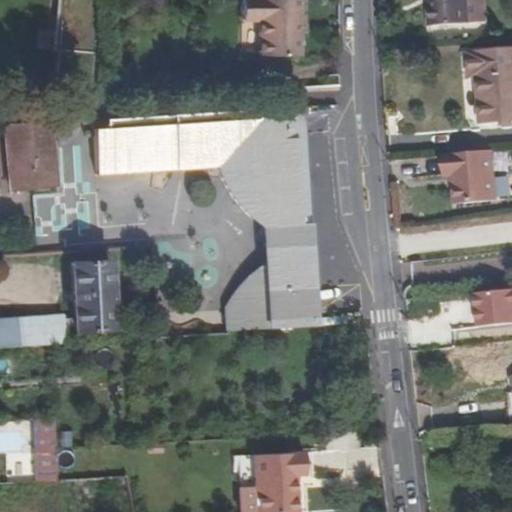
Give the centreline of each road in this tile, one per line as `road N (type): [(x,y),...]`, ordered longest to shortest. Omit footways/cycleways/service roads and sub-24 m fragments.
road 1 (residential): [(403,511),(358,0)]
road 2 (unknown): [(363,91),(0,108)]
road 3 (unknown): [(379,264),(511,253)]
